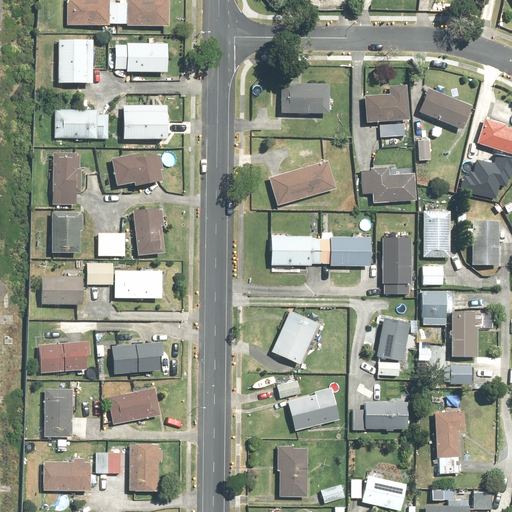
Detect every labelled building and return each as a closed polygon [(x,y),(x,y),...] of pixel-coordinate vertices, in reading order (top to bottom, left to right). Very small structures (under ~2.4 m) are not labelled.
[(78,0),(63,0),(63,29),(106,30),(106,26),(124,27),(124,30),(165,31),(166,2),(78,0)] [(88,42),(56,42),(55,88),(87,89),(88,42)] [(163,48),(111,47),(111,76),(163,77),(163,48)] [(327,86),(276,85),(276,118),(326,119),(327,86)] [(359,98),(360,127),(406,126),(405,89),(384,90),(385,97),(359,98)] [(423,91),(412,115),(458,135),(468,111),(423,91)] [(120,109),(119,144),(164,145),(165,109),(120,109)] [(105,114),(51,113),(51,141),(105,142),(105,114)] [(511,126),(480,117),(473,142),(511,153),(511,126)] [(401,127),(377,127),(377,142),(401,141),(401,127)] [(414,140),(414,163),(430,163),(430,140),(414,140)] [(464,173),(461,187),(495,194),(498,182),(505,184),(506,176),(510,177),(511,169),(511,168),(511,156),(496,153),(494,161),(476,157),(473,169),(470,169),(469,174),(464,173)] [(49,158),(48,208),(76,208),(77,158),(49,158)] [(151,159),(108,164),(111,189),(129,187),(129,192),(154,189),(151,159)] [(322,163),(265,180),(274,210),(331,192),(322,163)] [(386,174),(358,174),(358,198),(369,198),(369,206),(412,204),(411,176),(386,177),(386,174)] [(132,214),(131,259),(158,260),(159,214),(132,214)] [(421,214),(420,260),(447,261),(448,214),(421,214)] [(48,216),(47,258),(77,258),(78,217),(48,216)] [(496,226),(468,226),(467,270),(495,271),(496,226)] [(122,234),(95,234),(95,259),(121,260),(122,234)] [(325,240),(268,239),(267,269),(309,270),(309,266),(325,266),(325,240)] [(369,239),(327,239),(327,269),(369,269),(369,239)] [(409,241),(378,241),(377,298),(408,298),(409,241)] [(84,265),(84,287),(110,287),(110,266),(84,265)] [(420,269),(420,287),(441,287),(441,270),(420,269)] [(157,276),(112,275),(112,301),(156,302),(157,276)] [(78,280),(39,280),(38,308),(77,309),(78,280)] [(418,294),(417,326),(443,327),(444,295),(418,294)] [(288,311),(267,355),(297,369),(318,326),(288,311)] [(449,315),(448,362),(474,362),(475,316),(449,315)] [(379,319),(373,361),(400,366),(406,323),(379,319)] [(106,344),(96,345),(96,358),(106,358),(106,344)] [(83,348),(36,347),(36,375),(82,376),(83,348)] [(154,348),(108,350),(109,377),(154,375),(154,348)] [(472,366),(451,365),(450,384),(471,384),(472,366)] [(296,380),(272,386),(276,402),(300,396),(296,380)] [(40,391),(39,441),(68,441),(69,391),(40,391)] [(328,391),(284,404),(293,434),(337,422),(328,391)] [(152,394),(105,406),(111,428),(158,416),(152,394)] [(361,409),(351,409),(350,432),(404,434),(405,405),(361,403),(361,409)] [(462,413),(432,412),(431,462),(435,462),(435,476),(461,477),(462,413)] [(126,448),(125,495),(156,495),(157,448),(126,448)] [(305,451),(274,450),(273,500),(304,501),(305,451)] [(118,453),(93,453),(93,476),(118,476),(118,453)] [(40,463),(39,495),(87,496),(87,464),(40,463)] [(364,478),(358,505),(387,511),(398,511),(404,487),(364,478)] [(338,484),(317,493),(323,506),(344,497),(338,484)] [(470,493),(469,511),(489,511),(489,493),(470,493)]
